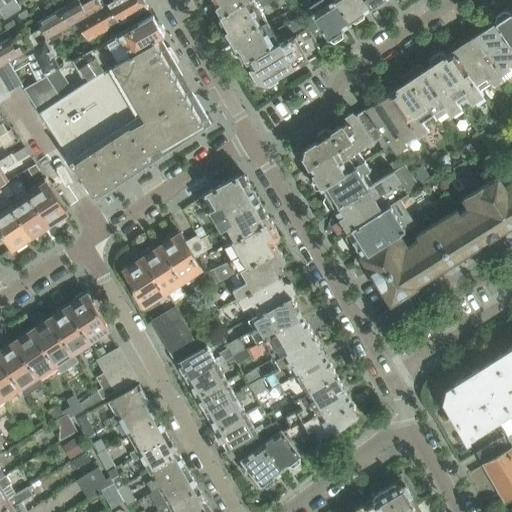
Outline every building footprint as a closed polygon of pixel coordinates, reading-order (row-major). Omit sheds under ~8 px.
[(5,0),(0,0),(0,8),(6,17),(13,12),(5,0)] [(5,0),(13,12),(20,7),(15,0),(5,0)] [(79,0),(59,12),(68,27),(80,21),(104,7),(99,0),(94,0),(84,6),(79,0)] [(115,0),(104,7),(80,21),(90,38),(121,21),(122,22),(136,14),(149,7),(144,0),(115,0)] [(215,0),(218,5),(217,5),(219,8),(221,12),(223,15),(248,0),(215,0)] [(220,20),(224,27),(229,27),(231,30),(230,31),(228,31),(233,39),(235,42),(269,23),(257,1),(257,0),(261,0),(263,2),(267,3),(271,0),(248,0),(223,15),(220,20)] [(305,0),(309,6),(319,22),(329,37),(335,41),(344,35),(343,29),(345,27),(349,25),(351,24),(351,23),(336,0),(305,0)] [(336,0),(351,23),(356,24),(364,18),(365,13),(364,12),(372,7),(367,0),(336,0)] [(367,0),(372,7),(377,8),(377,9),(385,3),(385,0),(367,0)] [(496,20),(496,21),(511,45),(511,11),(511,12),(510,11),(505,10),(505,9),(497,14),(497,15),(496,20)] [(31,15),(27,10),(19,15),(22,20),(31,15)] [(43,29),(29,37),(34,47),(47,40),(68,27),(59,12),(40,23),(43,29)] [(94,50),(73,62),(85,83),(113,65),(132,54),(155,40),(165,34),(154,15),(94,50)] [(269,23),(235,42),(236,45),(237,47),(238,46),(240,45),(241,46),(242,49),(239,54),(243,61),(243,60),(249,61),(307,29),(300,18),(281,28),(280,33),(282,36),(278,39),(269,23)] [(7,29),(16,23),(14,20),(5,25),(7,29)] [(476,36),(475,36),(475,37),(504,80),(511,74),(511,45),(496,21),(491,20),(490,20),(483,24),(483,25),(483,30),(482,30),(483,31),(476,36)] [(319,22),(310,28),(319,45),(327,39),(329,37),(319,22)] [(307,29),(249,61),(253,69),(249,71),(255,81),(259,78),(266,81),(267,81),(270,85),(279,79),(277,75),(299,62),(301,65),(304,63),(307,61),(320,54),(319,54),(320,49),(320,47),(319,45),(310,28),(307,29)] [(0,66),(8,62),(30,49),(34,47),(29,37),(15,45),(11,39),(0,45),(0,66)] [(454,51),(453,51),(454,51),(479,90),(491,82),(494,86),(504,80),(475,37),(468,41),(462,39),(461,39),(454,44),(454,51)] [(34,47),(30,49),(43,77),(46,75),(61,67),(47,40),(34,47)] [(155,40),(132,54),(113,65),(85,83),(62,98),(40,112),(40,113),(41,113),(64,148),(74,141),(80,152),(70,158),(94,195),(151,158),(147,152),(160,144),(162,147),(204,123),(182,85),(155,40)] [(170,47),(163,51),(171,66),(179,62),(170,47)] [(430,62),(432,65),(457,104),(469,96),(472,101),(482,94),(479,90),(454,51),(447,56),(445,52),(444,53),(441,51),(430,58),(430,62)] [(0,66),(0,77),(10,93),(18,87),(23,84),(16,74),(9,63),(8,62),(0,66)] [(419,65),(406,74),(436,118),(447,111),(450,115),(460,108),(457,104),(432,65),(425,70),(423,67),(419,66),(419,65)] [(396,90),(390,94),(415,133),(418,137),(428,130),(425,125),(436,118),(406,74),(394,82),(394,86),(396,90)] [(25,87),(24,88),(40,112),(62,98),(46,75),(43,77),(25,87)] [(0,77),(0,103),(12,96),(10,93),(0,77)] [(374,104),(368,108),(384,133),(385,134),(392,144),(396,152),(407,145),(404,140),(415,133),(390,94),(389,94),(383,92),(382,92),(375,97),(375,104),(374,104)] [(367,131),(310,166),(310,167),(313,171),(315,174),(315,175),(312,180),(316,188),(323,187),(323,188),(354,168),(364,162),(357,150),(374,140),(384,133),(368,108),(367,109),(357,115),(367,131)] [(305,149),(303,156),(304,156),(310,166),(367,131),(357,115),(353,112),(347,116),(347,117),(348,121),(332,132),(326,129),(326,128),(317,134),(317,135),(318,141),(305,149)] [(484,130),(479,134),(485,144),(491,141),(484,130)] [(385,134),(378,138),(385,149),(392,144),(385,134)] [(74,141),(64,148),(70,158),(80,152),(74,141)] [(470,144),(459,152),(463,158),(475,151),(470,144)] [(14,154),(18,162),(30,155),(26,147),(14,154)] [(0,162),(0,186),(7,182),(0,171),(0,168),(5,166),(7,169),(14,165),(9,157),(0,162)] [(401,158),(391,164),(395,171),(405,165),(401,158)] [(460,160),(452,165),(458,175),(469,167),(463,158),(462,159),(460,160)] [(364,162),(354,168),(323,188),(327,195),(324,200),(324,201),(328,208),(329,208),(335,208),(335,209),(374,185),(367,172),(369,170),(364,162)] [(37,165),(28,170),(32,176),(41,170),(37,165)] [(374,185),(335,209),(341,220),(336,223),(342,234),(348,230),(380,210),(419,186),(405,165),(395,171),(374,185)] [(421,166),(411,173),(420,185),(432,177),(425,167),(421,166)] [(244,211),(261,202),(246,176),(246,177),(240,175),(240,174),(226,182),(227,182),(205,194),(198,199),(207,214),(212,211),(222,229),(246,215),(244,211)] [(363,255),(362,256),(363,257),(365,261),(372,271),(376,279),(391,303),(418,286),(417,284),(457,259),(479,245),(511,224),(511,181),(506,185),(500,175),(464,198),(470,208),(461,214),(458,210),(419,234),(422,238),(408,246),(399,232),(400,232),(363,255)] [(45,179),(27,190),(28,191),(39,209),(39,212),(47,226),(49,225),(50,225),(51,227),(62,220),(60,218),(61,217),(62,216),(67,212),(46,180),(45,179)] [(3,189),(0,190),(0,208),(0,209),(0,208),(0,228),(12,248),(13,248),(14,248),(16,250),(26,243),(25,241),(26,240),(25,240),(26,239),(30,237),(22,225),(23,220),(11,202),(3,189)] [(28,191),(11,202),(23,220),(22,225),(30,237),(31,236),(31,237),(32,236),(34,238),(44,232),(42,229),(43,229),(43,228),(47,226),(39,212),(39,209),(28,191)] [(234,242),(271,219),(261,202),(244,211),(246,215),(222,229),(231,244),(234,242)] [(347,232),(346,238),(351,246),(357,248),(358,247),(361,251),(363,255),(400,232),(414,223),(409,215),(401,219),(391,205),(381,211),(380,210),(348,230),(348,231),(347,232)] [(231,262),(215,271),(221,282),(238,273),(241,271),(279,249),(277,246),(276,243),(274,241),(278,239),(280,234),(279,234),(271,219),(234,242),(231,244),(228,245),(236,259),(231,262)] [(207,238),(202,229),(196,232),(198,236),(201,242),(206,239),(207,238)] [(170,237),(159,244),(161,246),(160,247),(168,261),(171,262),(183,281),(201,269),(194,257),(186,242),(181,233),(175,237),(173,238),(171,239),(170,237)] [(198,236),(186,242),(194,257),(206,251),(198,236)] [(152,248),(142,255),(143,258),(143,259),(151,272),(155,273),(167,292),(183,281),(171,262),(168,261),(160,247),(155,251),(155,250),(154,251),(152,248)] [(244,284),(234,290),(240,300),(282,276),(285,273),(285,272),(283,268),(282,266),(283,265),(285,260),(279,249),(241,271),(238,273),(244,284)] [(145,306),(167,292),(155,273),(151,272),(143,259),(137,262),(136,262),(135,260),(124,267),(126,269),(125,270),(137,292),(134,293),(141,304),(143,302),(145,306)] [(219,282),(213,270),(204,274),(211,286),(212,285),(219,282)] [(252,318),(294,294),(295,291),(295,290),(291,282),(290,283),(285,282),(282,276),(240,300),(244,308),(247,307),(252,318)] [(198,309),(204,305),(201,300),(197,292),(192,295),(190,296),(198,309)] [(70,306),(68,307),(77,319),(77,325),(89,342),(108,329),(88,294),(86,295),(85,296),(84,293),(73,300),(75,303),(74,303),(70,306)] [(247,348),(303,315),(292,296),(293,296),(293,295),(294,294),(252,318),(248,320),(254,331),(241,338),(247,348)] [(218,312),(209,295),(201,300),(204,305),(209,316),(218,312)] [(53,318),(52,318),(60,330),(60,335),(72,353),(89,342),(77,325),(77,319),(68,307),(66,305),(56,312),(57,314),(57,315),(53,318)] [(154,321),(159,330),(181,317),(175,308),(154,321)] [(303,315),(247,348),(253,358),(270,348),(275,358),(315,335),(306,320),(304,317),(303,315)] [(39,327),(34,330),(42,341),(43,346),(55,364),(72,353),(60,335),(60,330),(52,318),(51,319),(51,318),(50,319),(49,316),(38,323),(40,326),(39,326),(39,327)] [(181,317),(159,330),(164,340),(187,327),(181,317)] [(187,327),(164,340),(170,350),(193,338),(187,327)] [(22,338),(16,342),(24,352),(24,358),(37,376),(55,364),(43,346),(42,341),(34,330),(33,330),(31,328),(21,335),(22,337),(21,338),(22,338)] [(281,368),(264,378),(270,387),(326,355),(325,353),(323,349),(315,335),(275,358),(281,368)] [(207,345),(204,339),(198,336),(194,339),(200,349),(207,345)] [(193,338),(170,350),(177,362),(200,349),(194,339),(193,338)] [(241,338),(228,346),(234,355),(247,348),(241,338)] [(4,350),(0,352),(0,354),(7,365),(8,368),(20,387),(26,395),(42,384),(37,376),(24,358),(24,352),(16,342),(16,341),(15,342),(14,339),(3,346),(5,349),(4,349),(4,350)] [(200,349),(177,362),(187,380),(224,359),(221,355),(220,356),(215,359),(207,345),(200,349)] [(103,347),(97,351),(101,358),(108,355),(103,347)] [(247,348),(234,355),(239,365),(253,358),(247,348)] [(101,358),(97,361),(103,371),(125,359),(119,349),(108,355),(101,358)] [(231,355),(227,349),(219,353),(220,356),(221,355),(224,359),(231,355)] [(496,360),(494,361),(511,388),(511,349),(505,354),(502,353),(497,356),(496,360)] [(0,395),(2,398),(20,387),(8,368),(7,365),(0,354),(0,395)] [(326,355),(270,387),(270,388),(276,399),(293,389),(297,397),(337,374),(329,360),(327,356),(326,355)] [(125,359),(103,371),(110,381),(131,369),(125,359)] [(224,359),(187,380),(197,397),(228,380),(219,366),(226,362),(224,359)] [(483,368),(469,377),(495,420),(511,409),(511,388),(494,361),(493,361),(490,361),(484,364),(484,367),(483,368)] [(248,368),(242,372),(250,386),(264,378),(259,368),(250,372),(248,368)] [(131,369),(110,381),(111,383),(111,384),(116,392),(137,380),(131,369)] [(303,408),(287,417),(292,426),(349,394),(348,393),(346,389),(337,374),(297,397),(303,408)] [(449,389),(446,401),(467,437),(495,420),(469,377),(449,389)] [(264,378),(250,386),(256,396),(270,388),(270,387),(264,378)] [(228,380),(197,397),(207,415),(244,394),(242,390),(240,391),(235,393),(228,380)] [(103,388),(98,391),(103,399),(116,392),(111,384),(111,383),(103,388)] [(139,384),(110,401),(117,414),(110,418),(113,422),(149,401),(139,384)] [(244,394),(251,390),(249,387),(249,385),(240,390),(240,391),(242,390),(244,394)] [(82,388),(74,393),(80,402),(81,403),(88,398),(82,388)] [(88,398),(81,403),(84,409),(103,399),(98,391),(88,398)] [(244,394),(207,415),(217,432),(247,414),(240,401),(246,397),(244,394)] [(292,426),(282,432),(290,441),(301,456),(308,452),(304,445),(316,438),(317,439),(321,437),(341,426),(346,422),(351,425),(356,420),(355,415),(359,412),(352,399),(350,395),(349,394),(292,426)] [(149,401),(113,422),(115,426),(122,423),(129,436),(159,419),(149,401)] [(80,402),(68,409),(72,417),(84,409),(81,403),(80,402)] [(59,406),(50,411),(56,420),(57,420),(64,415),(59,406)] [(64,415),(57,420),(60,425),(71,419),(67,414),(64,415)] [(85,414),(77,419),(83,428),(88,436),(96,432),(85,414)] [(247,414),(217,432),(227,450),(242,441),(251,436),(263,428),(262,425),(255,429),(247,414)] [(271,424),(270,421),(267,416),(258,421),(261,425),(262,425),(263,428),(271,424)] [(159,419),(129,436),(137,450),(130,454),(132,457),(169,436),(159,419)] [(25,421),(19,425),(25,434),(35,428),(31,423),(25,421)] [(19,427),(10,433),(15,440),(17,439),(24,434),(19,427)] [(280,429),(260,445),(280,472),(288,466),(294,467),(294,468),(300,463),(300,457),(301,456),(290,441),(282,432),(280,429)] [(97,431),(88,436),(98,453),(106,449),(107,448),(97,431)] [(169,436),(132,457),(134,461),(141,457),(149,471),(179,454),(169,436)] [(257,444),(251,436),(242,441),(245,446),(257,444)] [(477,452),(483,464),(511,447),(511,446),(507,438),(506,436),(477,452)] [(78,437),(62,446),(70,459),(86,450),(78,437)] [(260,445),(241,460),(244,464),(241,468),(245,473),(249,471),(261,487),(262,486),(267,488),(274,483),(274,477),(280,472),(260,445)] [(511,447),(483,464),(489,475),(511,461),(511,447)] [(106,449),(98,454),(104,464),(108,471),(115,467),(116,467),(106,449)] [(86,452),(72,461),(77,469),(91,460),(86,452)] [(153,479),(147,483),(150,488),(152,492),(189,471),(179,454),(149,471),(153,479)] [(511,461),(489,475),(497,488),(511,479),(511,461)] [(99,467),(77,480),(88,498),(102,490),(114,483),(110,477),(107,479),(99,467)] [(115,467),(108,471),(111,477),(114,482),(118,489),(125,484),(115,467)] [(152,492),(149,494),(159,511),(169,505),(199,488),(189,471),(152,492)] [(0,503),(7,499),(16,494),(10,484),(12,483),(7,475),(5,476),(3,477),(0,479),(0,503)] [(356,511),(399,511),(413,504),(410,499),(413,496),(402,477),(374,494),(375,494),(373,498),(357,508),(357,509),(356,511)] [(511,479),(497,488),(505,502),(511,497),(511,479)] [(114,483),(102,490),(112,508),(124,501),(117,489),(114,483)] [(125,484),(117,489),(124,501),(127,506),(137,500),(127,484),(125,484)] [(0,511),(26,511),(27,511),(22,502),(33,495),(28,486),(16,494),(7,499),(0,503),(0,511)] [(199,488),(169,505),(172,511),(197,511),(209,505),(199,488)]
